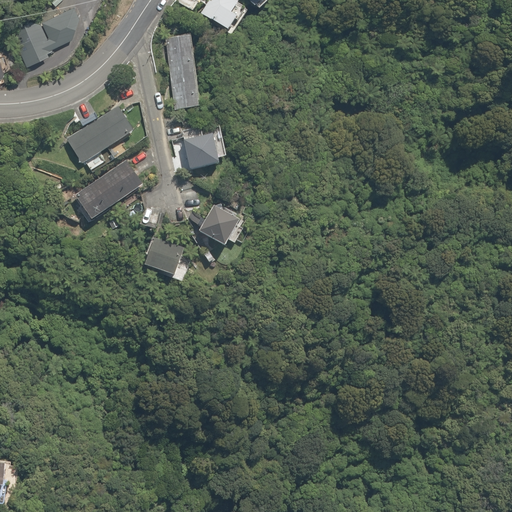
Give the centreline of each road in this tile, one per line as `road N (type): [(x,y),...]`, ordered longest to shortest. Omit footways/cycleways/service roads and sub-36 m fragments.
road 1 (residential): [(172,206),(131,30)]
road 2 (residential): [(131,30),(82,79),(51,95),(0,99)]
